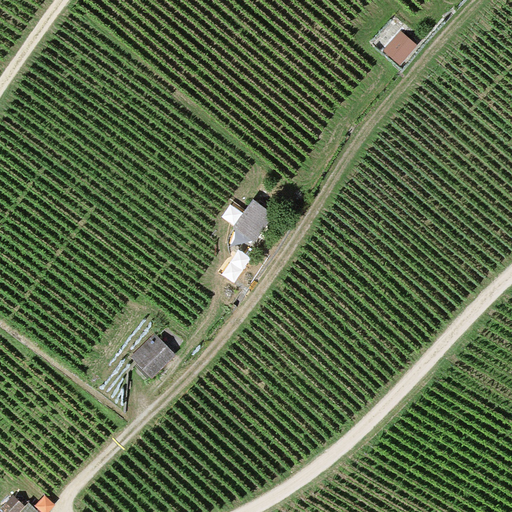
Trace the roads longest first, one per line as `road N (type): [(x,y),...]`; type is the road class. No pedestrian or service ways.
road 1 (track): [(57,511),(249,302),(355,143),(476,0)]
road 2 (track): [(244,511),(359,431),(511,274)]
